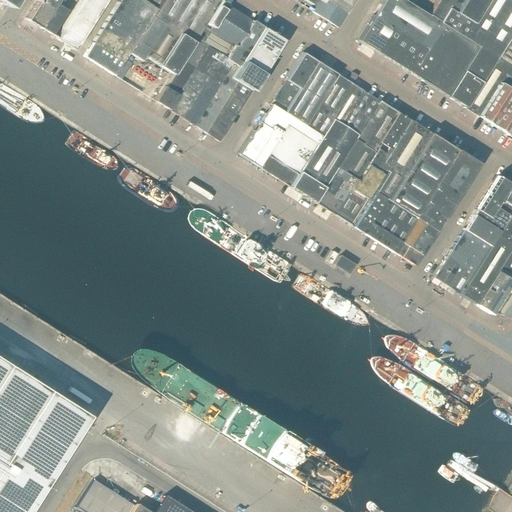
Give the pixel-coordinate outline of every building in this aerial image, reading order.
[(37,28),(38,26),(54,0),(35,0),(24,19),(25,20),(25,19),(36,27),(37,28)] [(54,0),(38,27),(50,34),(66,9),(57,4),(60,0),(54,0)] [(93,16),(98,8),(85,0),(78,0),(75,5),(93,16)] [(112,75),(126,52),(155,8),(142,0),(117,0),(82,56),(112,75)] [(159,0),(155,8),(126,52),(139,60),(142,55),(170,73),(185,50),(190,42),(216,0),(159,0)] [(216,0),(202,23),(192,38),(206,47),(224,58),(235,65),(236,65),(260,27),(260,26),(251,21),(224,4),(223,3),(217,0),(216,0)] [(297,0),(298,0),(312,9),(317,0),(297,0)] [(317,0),(312,9),(311,11),(335,27),(345,13),(349,6),(352,0),(317,0)] [(381,0),(356,40),(453,101),(463,108),(495,57),(511,29),(511,0),(435,0),(427,14),(405,0),(381,0)] [(93,16),(75,5),(70,14),(87,24),(93,16)] [(71,49),(87,24),(70,14),(60,30),(54,38),(71,49)] [(228,77),(235,82),(249,90),(256,79),(281,40),(280,39),(260,27),(236,65),(228,77)] [(511,29),(495,57),(509,66),(511,67),(511,29)] [(170,73),(153,101),(167,109),(206,47),(192,38),(190,42),(185,50),(170,73)] [(206,47),(167,109),(191,125),(192,124),(218,82),(230,90),(235,82),(228,77),(236,65),(235,65),(224,58),(206,47)] [(269,103),(299,122),(303,124),(335,74),(301,52),(296,61),(272,99),(269,103)] [(463,108),(471,112),(503,133),(511,119),(511,67),(509,66),(495,57),(463,108)] [(335,74),(303,124),(320,135),(330,118),(339,123),(360,89),(358,88),(355,86),(335,74)] [(235,82),(230,90),(218,82),(192,124),(204,132),(203,133),(217,141),(249,90),(235,82)] [(367,116),(377,100),(360,89),(339,123),(355,134),(367,116)] [(367,116),(355,134),(352,138),(363,144),(386,106),(377,100),(367,116)] [(237,154),(257,167),(288,186),(320,135),(303,124),(299,122),(269,103),(237,154)] [(332,169),(336,171),(338,168),(349,175),(353,178),(356,180),(379,142),(378,141),(395,112),(386,106),(363,144),(352,138),(332,169)] [(390,149),(407,120),(395,112),(378,141),(379,142),(390,149)] [(320,135),(288,186),(298,193),(297,193),(298,193),(302,195),(302,196),(302,195),(311,201),(332,169),(352,138),(355,134),(339,123),(330,118),(320,135)] [(428,133),(427,133),(407,120),(390,149),(381,162),(385,165),(382,170),(385,172),(373,192),(383,198),(385,200),(428,133)] [(450,157),(455,149),(454,149),(428,133),(385,200),(407,213),(412,217),(450,157)] [(353,178),(348,187),(364,197),(365,197),(382,170),(385,165),(381,162),(390,149),(379,142),(356,180),(353,178)] [(470,170),(475,162),(455,149),(450,157),(412,217),(419,221),(432,229),(442,214),(441,214),(446,207),(446,208),(447,207),(446,206),(450,200),(451,200),(452,199),(451,199),(455,192),(456,193),(456,192),(456,191),(460,185),(461,184),(460,184),(465,178),(466,177),(465,176),(469,170),(470,170)] [(343,180),(346,176),(348,176),(349,175),(338,168),(336,171),(332,169),(311,201),(312,202),(324,209),(343,180)] [(331,214),(348,187),(353,178),(349,175),(348,176),(346,176),(343,180),(324,209),(331,214)] [(509,184),(504,181),(495,175),(474,209),(487,218),(493,208),(509,184)] [(505,216),(507,214),(511,205),(511,185),(509,184),(493,208),(505,216)] [(348,187),(331,214),(347,225),(365,197),(364,197),(348,187)] [(373,192),(351,226),(361,233),(383,198),(373,192)] [(419,221),(412,217),(407,213),(385,200),(383,198),(361,233),(397,256),(419,221)] [(511,244),(511,205),(507,214),(505,216),(496,230),(494,234),(510,243),(511,244)] [(471,214),(496,230),(505,216),(493,208),(487,218),(474,209),(471,214)] [(496,230),(471,214),(461,229),(486,245),(489,240),(494,233),(494,234),(496,230)] [(397,256),(410,264),(416,254),(417,253),(421,246),(422,245),(426,238),(427,238),(427,237),(431,230),(432,230),(432,229),(419,221),(397,256)] [(461,229),(457,236),(482,252),(486,245),(461,229)] [(473,266),(456,293),(464,298),(470,302),(472,303),(493,270),(495,267),(511,278),(511,276),(511,245),(509,244),(510,243),(494,234),(494,233),(489,240),(486,245),(482,252),(478,259),(473,266)] [(482,252),(457,236),(452,243),(478,259),(482,252)] [(448,250),(465,260),(473,266),(478,259),(452,243),(448,250)] [(452,262),(460,267),(465,260),(448,250),(444,257),(452,262)] [(346,273),(350,267),(352,264),(338,255),(332,264),(346,273)] [(452,262),(444,257),(431,277),(439,282),(452,262)] [(448,288),(456,293),(473,266),(465,260),(460,267),(448,288)] [(439,282),(448,288),(460,267),(452,262),(439,282)] [(472,303),(488,314),(510,280),(493,270),(472,303)] [(498,314),(498,315),(511,315),(511,293),(499,314),(498,314)] [(0,511),(21,511),(84,414),(0,361),(0,511)] [(83,511),(126,511),(130,506),(91,481),(75,506),(83,511)] [(185,511),(161,496),(151,511),(144,511),(133,505),(128,511),(185,511)]
